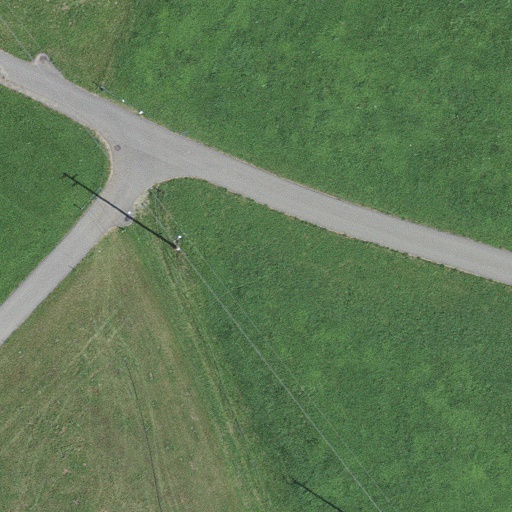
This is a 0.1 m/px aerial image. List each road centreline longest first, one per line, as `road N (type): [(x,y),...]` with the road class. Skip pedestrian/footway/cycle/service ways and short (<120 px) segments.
road 1 (residential): [(174,143),(511,256)]
road 2 (residential): [(0,329),(174,143)]
road 3 (residential): [(0,63),(174,143)]
